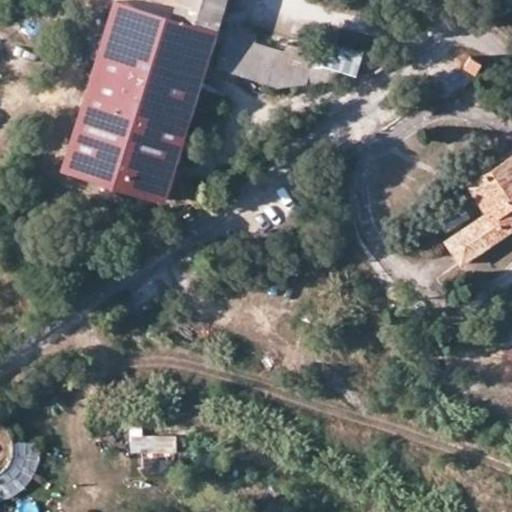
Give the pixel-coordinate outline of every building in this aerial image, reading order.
[(113,0),(62,169),(164,200),(226,0),(113,0)] [(257,38),(227,29),(216,63),(224,72),(277,87),(329,80),(332,70),(354,76),(361,54),(320,41),(314,56),(287,46),(285,53),(256,44),(257,38)] [(478,57),(468,51),(460,63),(470,70),(478,57)] [(511,156),(484,175),(466,188),(485,215),(444,242),(459,263),(511,227),(511,156)] [(0,491),(29,486),(25,464),(37,462),(33,438),(11,442),(15,465),(0,467),(0,491)]
